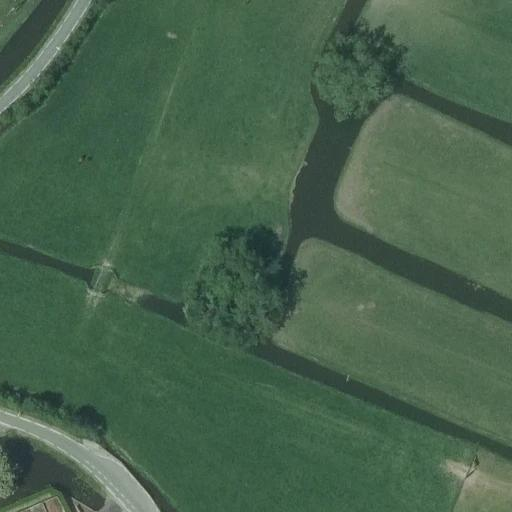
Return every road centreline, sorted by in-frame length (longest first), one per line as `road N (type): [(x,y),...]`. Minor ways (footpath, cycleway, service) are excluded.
road 1 (unclassified): [(0,419),(69,444),(133,511)]
road 2 (unclassified): [(84,0),(0,109)]
